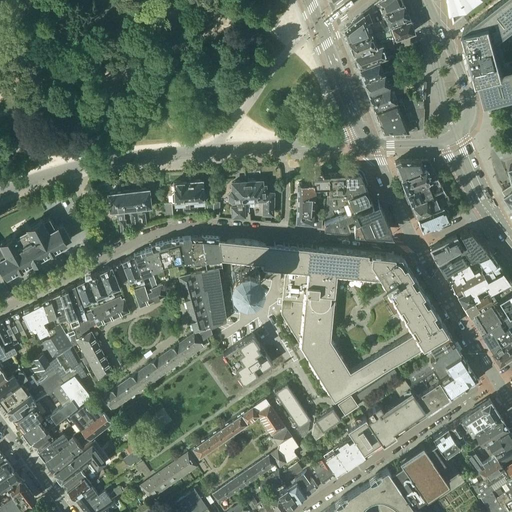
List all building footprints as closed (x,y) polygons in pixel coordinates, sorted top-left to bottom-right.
[(378,0),(374,3),(377,12),(389,7),(403,2),(402,0),(378,0)] [(511,0),(478,0),(463,12),(462,12),(470,22),(465,26),(493,102),(511,97),(511,0)] [(382,26),(409,16),(403,2),(389,7),(377,12),(382,26)] [(343,27),(349,40),(382,27),(379,20),(375,21),(369,7),(351,21),(343,27)] [(390,29),(385,31),(388,40),(393,38),(414,30),(410,17),(389,25),(390,29)] [(348,40),(354,53),(382,42),(388,40),(385,31),(383,27),(382,27),(349,40),(348,40)] [(382,42),(354,53),(359,66),(379,58),(384,57),(387,56),(382,42)] [(379,58),(359,66),(364,79),(384,72),(379,58)] [(405,64),(384,72),(364,79),(364,80),(365,84),(367,88),(369,93),(402,79),(411,80),(405,64)] [(402,79),(369,93),(374,108),(401,98),(403,98),(400,90),(413,85),(416,85),(416,97),(424,97),(425,89),(425,80),(411,80),(402,79)] [(374,108),(377,116),(378,116),(379,119),(405,109),(424,107),(423,100),(419,101),(419,98),(425,97),(424,97),(416,97),(401,98),(374,108)] [(423,126),(423,124),(424,114),(424,113),(424,107),(405,109),(379,119),(383,130),(384,130),(385,130),(386,130),(407,129),(420,129),(421,128),(422,128),(423,127),(423,126)] [(401,177),(425,167),(431,165),(428,158),(399,159),(395,161),(401,177)] [(406,190),(427,182),(438,177),(435,171),(428,174),(425,167),(401,177),(406,189),(406,190)] [(313,186),(327,185),(327,173),(323,174),(323,173),(321,170),(315,170),(313,174),(313,175),(311,175),(311,183),(313,182),(313,186)] [(340,191),(345,191),(358,171),(343,172),(343,183),(340,183),(340,191)] [(345,191),(345,192),(365,184),(360,173),(358,171),(345,191)] [(343,172),(327,173),(327,185),(326,195),(337,194),(336,191),(340,191),(340,183),(343,183),(343,172)] [(257,202),(264,201),(264,212),(272,212),(273,192),(265,192),(265,184),(262,184),(262,180),(257,180),(255,178),(249,179),(247,180),(247,181),(249,206),(257,205),(257,202)] [(188,182),(189,200),(193,199),(193,204),(203,203),(203,199),(203,189),(202,185),(203,184),(200,179),(194,179),(194,181),(188,182)] [(189,206),(189,200),(188,182),(182,182),(180,180),(173,181),(173,191),(174,205),(183,204),(183,212),(190,211),(189,206)] [(249,206),(247,181),(241,181),(239,180),(235,181),(234,182),(233,182),(233,185),(231,185),(231,190),(228,193),(228,198),(232,201),(237,201),(237,206),(232,206),(232,215),(245,215),(245,211),(249,211),(249,206)] [(297,190),(297,197),(313,197),(313,186),(313,182),(311,183),(302,183),(301,183),(298,183),(296,185),(296,189),(297,190)] [(433,194),(430,189),(427,182),(406,190),(412,202),(433,194)] [(371,201),(366,189),(365,184),(345,192),(348,198),(344,200),(336,207),(331,209),(333,215),(328,216),(329,212),(325,213),(324,219),(341,213),(371,201)] [(447,194),(442,185),(430,189),(433,194),(435,197),(438,196),(439,198),(447,194)] [(142,207),(150,206),(149,191),(147,191),(146,189),(142,190),(141,191),(135,192),(138,225),(146,224),(145,212),(142,212),(142,207)] [(138,225),(135,192),(130,193),(128,191),(124,192),(123,193),(122,193),(123,209),(124,209),(132,208),(132,211),(130,211),(132,225),(138,225)] [(348,198),(345,192),(345,191),(340,191),(336,191),(337,194),(326,195),(325,213),(329,212),(328,216),(333,215),(331,209),(336,207),(344,200),(348,198)] [(123,209),(122,193),(116,194),(115,193),(111,193),(111,194),(109,195),(110,210),(118,209),(118,213),(117,214),(117,223),(119,223),(121,233),(127,232),(124,209),(123,209)] [(417,215),(429,210),(439,206),(435,197),(433,194),(412,202),(412,203),(417,215)] [(297,197),(296,208),(312,210),(313,197),(297,197)] [(384,232),(383,230),(384,229),(389,227),(390,226),(389,226),(387,222),(388,221),(386,221),(384,216),(385,216),(385,215),(384,216),(382,211),(383,210),(382,210),(380,206),(381,205),(380,205),(378,200),(379,200),(378,199),(377,200),(373,202),(372,202),(371,202),(371,201),(341,213),(339,228),(346,229),(346,228),(350,227),(350,228),(354,228),(354,229),(362,229),(363,230),(376,231),(377,230),(377,231),(378,231),(379,231),(380,231),(381,231),(382,231),(381,231),(383,231),(383,232),(384,232)] [(214,213),(214,201),(214,200),(207,200),(207,202),(204,202),(204,212),(213,212),(213,213),(214,213)] [(173,215),(172,202),(164,203),(165,216),(173,215)] [(442,205),(439,206),(429,210),(436,223),(448,218),(442,205)] [(312,217),(312,210),(296,208),(296,220),(311,222),(312,217)] [(429,210),(417,215),(422,228),(423,228),(436,223),(429,210)] [(341,213),(324,219),(324,227),(339,228),(341,213)] [(0,263),(5,273),(7,273),(23,263),(24,264),(25,264),(25,263),(32,259),(33,261),(40,257),(39,255),(70,238),(62,223),(57,226),(56,226),(54,227),(48,218),(43,221),(42,219),(27,227),(28,229),(15,236),(14,234),(0,242),(1,243),(0,244),(0,255),(1,257),(0,256),(0,263)] [(462,245),(460,246),(468,261),(476,257),(489,251),(486,246),(478,237),(478,236),(471,228),(470,228),(469,229),(467,229),(466,230),(465,230),(464,231),(460,233),(466,243),(462,245)] [(456,234),(444,240),(451,252),(460,246),(462,245),(456,234)] [(194,260),(194,259),(190,236),(178,237),(182,261),(183,261),(183,264),(194,262),(194,260)] [(200,259),(201,266),(202,269),(205,268),(201,236),(190,236),(194,259),(194,260),(200,259)] [(202,269),(195,271),(198,283),(201,294),(204,305),(207,315),(210,327),(211,326),(230,317),(228,306),(224,306),(219,274),(223,273),(221,256),(222,256),(219,236),(218,236),(201,236),(205,268),(202,269)] [(176,276),(178,275),(184,273),(183,268),(178,270),(176,262),(182,261),(178,237),(166,240),(174,271),(176,276)] [(253,240),(249,239),(244,238),(239,238),(235,239),(230,239),(227,240),(225,256),(264,260),(265,244),(262,242),(258,241),(253,240)] [(176,276),(174,271),(166,240),(155,243),(155,244),(161,265),(168,263),(170,277),(176,276)] [(444,240),(430,247),(437,260),(451,252),(444,240)] [(161,265),(155,244),(144,249),(152,270),(156,268),(159,277),(164,275),(161,265)] [(342,272),(344,248),(315,245),(315,253),(285,250),(283,251),(282,253),(280,266),(285,267),(284,279),(281,312),(300,344),(334,399),(397,360),(421,345),(422,344),(414,330),(349,369),(330,337),(336,271),(342,272)] [(451,252),(437,260),(438,261),(445,273),(446,272),(468,261),(460,246),(451,252)] [(380,276),(386,286),(411,271),(401,254),(344,248),(342,272),(356,273),(356,274),(359,278),(363,281),(370,281),(375,279),(378,276),(378,275),(380,276)] [(133,254),(141,275),(146,272),(150,281),(155,279),(152,270),(144,249),(133,254)] [(489,251),(476,257),(479,266),(486,277),(501,267),(489,251)] [(133,254),(122,260),(129,279),(136,277),(137,281),(139,285),(144,283),(141,275),(133,254)] [(446,272),(445,273),(451,283),(479,266),(476,257),(468,261),(446,272)] [(244,292),(252,291),(254,290),(259,286),(260,284),(262,277),(262,269),(261,267),(256,262),(254,260),(247,258),(239,259),(237,260),(232,264),(231,266),(228,274),(229,281),(230,283),(234,288),(237,290),(244,292)] [(120,286),(111,266),(99,271),(108,291),(120,286)] [(479,266),(451,283),(457,293),(458,294),(486,277),(479,266)] [(501,267),(486,277),(492,288),(496,286),(509,278),(501,267)] [(88,277),(96,296),(108,292),(108,291),(99,271),(88,277)] [(178,275),(178,276),(182,287),(198,283),(195,271),(184,273),(178,275)] [(386,286),(405,316),(430,301),(411,271),(386,286)] [(99,303),(96,296),(88,277),(77,283),(85,302),(91,300),(93,305),(99,303)] [(486,277),(458,294),(460,296),(464,304),(492,288),(486,277)] [(496,286),(492,288),(497,298),(500,296),(511,288),(511,281),(509,278),(496,286)] [(147,292),(150,301),(167,294),(162,282),(150,287),(151,290),(147,292)] [(201,294),(198,283),(182,287),(185,299),(201,294)] [(75,284),(68,288),(76,313),(77,312),(84,310),(75,284)] [(134,291),(139,306),(150,301),(147,292),(144,285),(133,289),(134,291)] [(68,288),(60,291),(68,316),(72,325),(79,322),(76,313),(68,288)] [(492,288),(464,304),(468,310),(471,315),(495,300),(497,298),(492,288)] [(511,288),(500,296),(511,311),(511,288)] [(68,316),(60,291),(50,296),(59,320),(68,316)] [(201,294),(185,299),(188,310),(204,305),(201,294)] [(129,311),(123,297),(121,298),(120,295),(111,299),(118,315),(129,311)] [(50,296),(42,300),(43,300),(47,312),(51,323),(54,322),(57,320),(59,320),(50,296)] [(111,299),(101,303),(108,320),(118,315),(111,299)] [(73,345),(57,320),(54,322),(51,323),(47,312),(43,300),(33,305),(22,310),(29,326),(31,326),(35,324),(39,334),(48,330),(50,335),(39,340),(43,345),(45,349),(52,359),(72,345),(73,345)] [(495,300),(471,315),(476,323),(500,307),(495,300)] [(405,316),(414,330),(422,344),(447,329),(430,301),(405,316)] [(90,308),(91,310),(96,324),(96,325),(108,320),(101,303),(90,308)] [(188,310),(191,321),(207,315),(204,305),(188,310)] [(500,307),(476,323),(481,331),(505,316),(500,307)] [(20,311),(11,315),(21,334),(24,340),(26,339),(28,338),(25,332),(31,329),(29,326),(22,310),(20,311)] [(75,333),(67,336),(73,345),(77,342),(82,350),(97,341),(91,330),(90,330),(89,327),(96,324),(91,310),(86,311),(89,319),(79,322),(73,324),(72,325),(73,329),(75,333)] [(505,316),(481,331),(492,349),(501,343),(498,338),(497,338),(494,333),(499,330),(504,327),(500,322),(503,320),(506,325),(511,321),(511,311),(505,316)] [(2,320),(11,338),(16,336),(21,334),(11,315),(11,316),(2,320)] [(191,321),(194,331),(207,328),(207,327),(210,327),(207,315),(191,321)] [(1,320),(0,320),(0,339),(2,343),(7,341),(9,344),(13,342),(11,338),(2,320),(1,320)] [(504,327),(499,330),(511,349),(511,321),(506,325),(504,327)] [(193,331),(180,340),(190,355),(204,345),(201,341),(212,333),(211,326),(210,327),(207,327),(207,328),(194,331),(193,331)] [(421,345),(428,358),(455,342),(447,329),(422,344),(421,345)] [(501,343),(492,349),(498,359),(501,360),(506,356),(511,352),(511,349),(499,330),(494,333),(497,338),(498,338),(501,343)] [(252,332),(223,352),(243,381),(272,361),(252,332)] [(29,338),(33,345),(38,342),(34,335),(29,338)] [(190,355),(180,340),(170,347),(180,362),(190,355)] [(80,358),(82,362),(103,350),(97,341),(82,350),(85,356),(80,358)] [(0,367),(6,363),(7,364),(10,368),(10,369),(12,371),(19,366),(15,360),(10,363),(5,357),(23,347),(21,342),(19,343),(16,344),(14,345),(5,350),(0,352),(0,367)] [(409,373),(407,377),(410,382),(413,380),(432,368),(436,365),(448,358),(460,350),(455,342),(428,358),(413,368),(409,373)] [(27,376),(0,393),(0,400),(5,406),(56,371),(64,381),(74,373),(79,379),(89,371),(85,364),(83,365),(73,345),(72,345),(52,359),(50,360),(34,371),(27,376)] [(170,347),(160,354),(170,369),(180,362),(170,347)] [(89,362),(92,369),(108,360),(103,350),(82,362),(83,364),(89,362)] [(436,365),(432,368),(449,396),(454,392),(465,385),(470,382),(477,377),(460,350),(448,358),(436,365)] [(8,376),(0,380),(0,393),(27,376),(23,370),(33,363),(35,366),(32,368),(34,371),(50,360),(42,351),(19,366),(12,371),(12,372),(8,376)] [(160,354),(150,361),(160,376),(170,369),(160,354)] [(113,369),(108,360),(92,369),(95,376),(93,377),(95,383),(102,380),(100,377),(113,369)] [(160,376),(150,361),(140,368),(150,383),(160,376)] [(6,363),(0,367),(0,380),(8,376),(12,372),(12,371),(10,369),(5,372),(2,368),(7,364),(6,363)] [(140,368),(131,375),(141,389),(150,383),(140,368)] [(360,399),(397,373),(394,368),(356,394),(360,399)] [(413,380),(410,382),(427,411),(449,396),(432,368),(413,380)] [(56,371),(5,406),(5,407),(12,416),(13,417),(53,389),(55,387),(64,381),(56,371)] [(53,389),(13,417),(22,429),(43,414),(48,410),(50,413),(85,387),(79,379),(74,373),(64,381),(55,387),(53,389)] [(131,396),(141,389),(131,375),(121,382),(131,396)] [(371,414),(366,417),(382,441),(383,441),(395,433),(396,432),(415,418),(427,411),(412,386),(410,382),(408,383),(405,378),(393,386),(400,395),(383,406),(379,401),(371,407),(367,409),(371,414)] [(121,382),(111,388),(121,403),(131,396),(121,382)] [(307,419),(310,418),(310,417),(286,382),(274,390),(278,395),(275,397),(279,403),(282,401),(290,414),(288,416),(292,422),(295,420),(298,425),(295,427),(302,436),(307,432),(309,422),(307,419)] [(43,414),(22,429),(29,439),(45,428),(91,394),(85,387),(50,413),(45,417),(43,414)] [(121,403),(111,388),(101,395),(112,410),(121,403)] [(350,394),(337,403),(345,413),(358,404),(350,394)] [(259,415),(264,422),(277,414),(265,396),(252,405),(256,411),(259,415)] [(489,397),(470,410),(448,425),(455,436),(456,436),(458,440),(457,440),(458,442),(459,442),(500,415),(489,397)] [(74,419),(70,422),(75,429),(75,430),(82,429),(85,432),(90,439),(113,421),(105,411),(103,413),(92,398),(70,414),(74,419)] [(252,405),(241,413),(248,423),(259,415),(256,411),(252,405)] [(332,406),(323,412),(314,418),(316,421),(313,423),(311,433),(315,438),(324,432),(323,430),(329,426),(331,428),(337,424),(335,421),(340,418),(332,406)] [(248,423),(241,413),(240,413),(241,414),(232,419),(239,429),(248,423)] [(277,414),(264,422),(271,434),(285,425),(277,414)] [(356,421),(374,447),(375,446),(375,447),(382,443),(381,442),(382,441),(366,417),(365,415),(356,421)] [(54,436),(37,449),(44,458),(67,441),(64,438),(72,432),(75,429),(70,422),(65,416),(48,428),(49,430),(54,436)] [(507,426),(501,417),(476,433),(482,444),(507,426)] [(232,419),(222,427),(228,436),(239,429),(232,419)] [(347,427),(351,433),(364,453),(366,452),(367,453),(373,449),(372,448),(374,447),(356,421),(347,427)] [(273,437),(287,428),(285,425),(271,434),(273,437)] [(458,442),(457,440),(458,440),(456,436),(455,436),(448,425),(433,435),(446,453),(460,443),(459,442),(458,442)] [(481,459),(504,444),(511,439),(511,433),(507,426),(482,444),(474,448),(481,459)] [(212,434),(219,443),(228,436),(222,427),(212,434)] [(30,440),(37,449),(50,439),(54,436),(49,430),(48,428),(30,440)] [(278,444),(294,447),(298,445),(287,428),(273,437),(278,444)] [(67,441),(44,458),(52,468),(90,439),(85,432),(77,438),(72,432),(64,438),(67,441)] [(342,440),(355,459),(364,453),(351,433),(342,440)] [(212,434),(202,440),(209,450),(219,443),(212,434)] [(90,442),(53,470),(60,480),(86,462),(91,469),(92,469),(97,465),(100,463),(109,457),(95,439),(90,442)] [(192,447),(199,457),(209,450),(202,440),(192,447)] [(334,448),(346,465),(355,459),(342,440),(332,446),(334,448)] [(135,449),(130,441),(122,447),(127,454),(135,449)] [(400,459),(401,461),(402,461),(402,462),(402,463),(401,463),(401,464),(396,468),(390,472),(387,467),(413,505),(420,501),(449,481),(438,465),(445,461),(433,443),(428,446),(427,446),(426,446),(425,446),(423,443),(401,458),(400,459)] [(502,461),(511,455),(504,444),(481,459),(474,448),(473,448),(467,452),(484,476),(483,477),(484,477),(504,463),(502,461)] [(294,451),(277,448),(270,452),(279,465),(296,454),(294,451)] [(336,472),(346,465),(334,448),(324,455),(336,472)] [(141,458),(135,449),(122,458),(126,464),(129,464),(134,460),(136,463),(141,458)] [(187,451),(177,458),(187,472),(197,465),(187,451)] [(260,458),(258,459),(266,470),(267,469),(275,463),(268,453),(260,458)] [(336,472),(324,455),(311,464),(323,481),(336,472)] [(0,477),(13,468),(6,458),(0,461),(0,477)] [(177,458),(167,465),(177,478),(187,472),(177,458)] [(252,464),(249,466),(256,476),(259,474),(266,470),(258,459),(252,464)] [(480,496),(498,483),(511,474),(511,459),(505,464),(504,463),(484,477),(483,477),(472,484),(480,496)] [(151,471),(142,460),(136,464),(145,475),(151,471)] [(302,468),(297,461),(283,471),(287,478),(302,468)] [(86,462),(60,480),(67,488),(91,469),(86,462)] [(168,484),(177,478),(167,465),(158,471),(168,484)] [(244,470),(240,472),(247,483),(251,480),(254,478),(256,476),(249,466),(247,467),(244,470)] [(73,496),(97,477),(105,471),(102,467),(95,472),(92,469),(91,469),(67,488),(73,496)] [(417,511),(413,505),(387,467),(374,475),(357,487),(329,506),(333,511),(417,511)] [(0,489),(6,487),(19,476),(13,468),(0,477),(0,489)] [(263,491),(284,477),(279,469),(257,483),(259,486),(253,489),(256,492),(262,488),(263,491)] [(297,479),(307,493),(317,486),(305,469),(294,477),(296,479),(297,479)] [(158,471),(150,477),(160,490),(168,484),(158,471)] [(235,475),(230,479),(237,489),(243,486),(245,484),(247,483),(240,472),(238,474),(235,475)] [(511,474),(498,483),(506,495),(511,491),(511,474)] [(32,493),(19,476),(6,487),(10,493),(11,492),(12,493),(8,496),(9,497),(13,494),(21,505),(32,497),(32,493)] [(99,480),(97,477),(73,496),(82,508),(96,496),(95,494),(98,493),(92,484),(96,483),(99,480)] [(149,498),(160,490),(150,477),(140,484),(149,498)] [(227,481),(221,485),(228,496),(235,491),(237,489),(230,479),(227,481)] [(296,479),(287,485),(297,499),(307,493),(297,479),(296,479)] [(511,511),(511,491),(506,495),(498,483),(480,496),(488,509),(484,511),(511,511)] [(82,508),(85,511),(89,511),(111,497),(122,490),(119,485),(114,488),(112,492),(109,494),(104,488),(98,493),(95,494),(96,496),(82,508)] [(219,486),(211,492),(218,502),(219,502),(227,497),(228,496),(221,485),(220,486),(219,486)] [(287,485),(278,492),(288,506),(297,499),(287,485)] [(173,500),(181,511),(210,511),(193,486),(173,500)] [(269,498),(279,511),(288,506),(278,492),(269,498)] [(9,511),(10,511),(21,505),(13,494),(9,497),(8,496),(1,500),(9,511)] [(123,494),(94,511),(112,511),(113,511),(118,508),(128,501),(123,494)] [(259,511),(268,511),(261,500),(258,502),(253,494),(248,497),(256,508),(259,511)] [(268,511),(278,511),(279,511),(269,498),(267,496),(261,500),(268,511)] [(248,511),(259,511),(256,508),(248,497),(246,499),(253,510),(248,511)] [(226,511),(243,511),(250,508),(244,499),(226,511)] [(0,511),(9,511),(1,500),(0,501),(0,511)] [(137,511),(145,511),(152,508),(148,501),(136,509),(137,511)]
